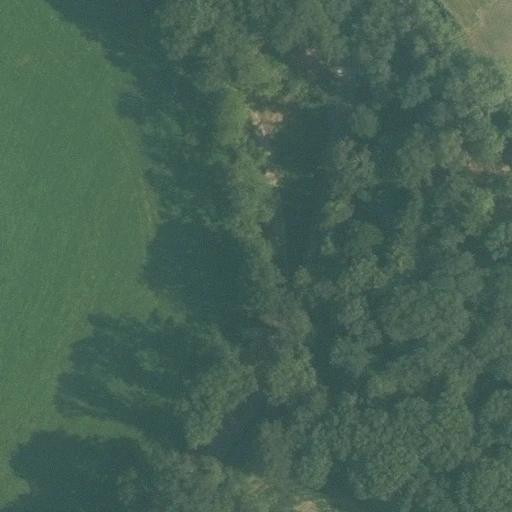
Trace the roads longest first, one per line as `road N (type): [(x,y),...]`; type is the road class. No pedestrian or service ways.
road 1 (secondary): [(173,511),(289,313),(326,209),(347,57)]
road 2 (track): [(205,0),(247,91),(263,209),(289,313)]
road 3 (tertiary): [(511,105),(419,21)]
